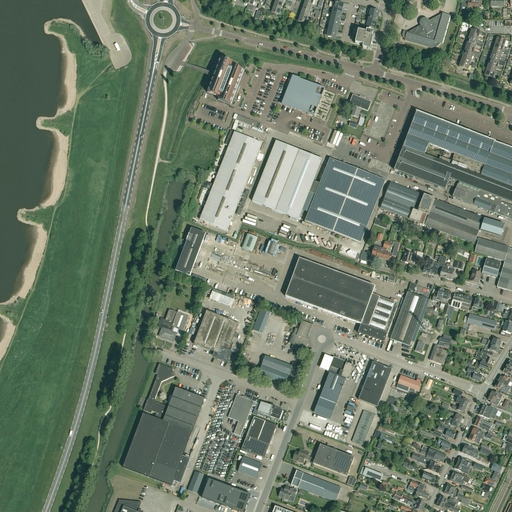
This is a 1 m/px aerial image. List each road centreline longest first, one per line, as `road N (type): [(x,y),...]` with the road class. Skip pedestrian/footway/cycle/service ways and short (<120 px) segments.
road 1 (primary): [(45,511),(99,335),(160,35)]
road 2 (residential): [(408,97),(380,171),(278,130)]
road 3 (unclassified): [(481,392),(329,337)]
road 4 (tertiary): [(348,66),(193,26)]
road 5 (unclassified): [(299,403),(155,349)]
road 6 (residential): [(511,302),(369,267)]
road 7 (residential): [(481,392),(427,511)]
